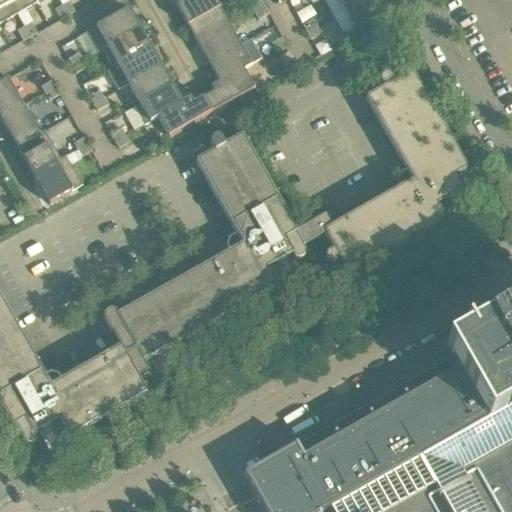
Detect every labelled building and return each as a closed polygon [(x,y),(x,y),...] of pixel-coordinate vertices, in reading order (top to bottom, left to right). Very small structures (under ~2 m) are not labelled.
[(7,0),(0,0),(0,24),(16,16),(7,0)] [(32,0),(7,0),(16,16),(35,5),(32,0)] [(170,0),(172,3),(175,8),(176,9),(191,0),(170,0)] [(213,0),(191,0),(176,9),(183,22),(186,27),(187,28),(219,9),(213,0)] [(323,0),(323,1),(324,0),(336,0),(344,13),(367,0),(323,0)] [(367,0),(344,13),(333,19),(344,39),(355,33),(358,31),(358,30),(362,28),(387,14),(383,8),(379,0),(367,0)] [(250,7),(254,14),(264,8),(260,1),(250,7)] [(68,3),(61,7),(67,18),(74,14),(68,3)] [(67,18),(61,7),(54,11),(60,22),(67,18)] [(264,8),(254,14),(258,21),(268,15),(264,8)] [(219,9),(187,28),(194,41),(197,46),(197,47),(230,28),(219,9)] [(128,10),(85,35),(96,54),(139,30),(139,29),(136,24),(129,11),(128,10)] [(302,27),(306,34),(317,28),(313,21),(302,27)] [(31,24),(24,28),(30,39),(37,35),(31,24)] [(30,39),(24,28),(17,32),(23,43),(30,39)] [(230,28),(197,47),(204,59),(208,65),(240,47),(230,28)] [(317,28),(306,34),(310,41),(321,35),(317,28)] [(139,30),(96,54),(96,55),(102,52),(112,70),(150,49),(149,48),(146,43),(139,30)] [(271,45),(275,52),(286,46),(282,39),(271,45)] [(240,47),(208,65),(218,83),(251,65),(251,66),(261,60),(251,41),(240,47)] [(286,46),(275,52),(279,59),(290,53),(286,46)] [(150,49),(112,70),(112,71),(118,68),(128,86),(160,67),(157,61),(150,49)] [(68,61),(72,68),(82,62),(78,55),(68,61)] [(82,62),(72,68),(76,75),(86,69),(82,62)] [(213,93),(203,99),(211,114),(254,90),(243,71),(251,66),(251,65),(218,83),(210,88),(213,93)] [(160,67),(128,86),(138,104),(133,107),(133,108),(171,86),(171,85),(168,80),(161,68),(160,67)] [(324,217),(304,229),(312,243),(325,236),(333,251),(328,254),(327,254),(326,255),(326,257),(325,258),(325,259),(325,261),(326,262),(327,263),(328,264),(329,265),(331,265),(332,265),(333,265),(339,262),(349,279),(446,224),(436,207),(446,201),(447,204),(455,200),(453,197),(461,193),(461,194),(462,195),(463,196),(465,197),(466,197),(467,197),(469,197),(470,197),(471,196),(472,195),(473,193),(474,192),(474,191),(474,189),(473,187),(464,172),(466,171),(411,74),(394,84),(391,79),(390,78),(389,77),(387,76),(386,76),(385,76),(383,76),(382,77),(381,78),(380,79),(380,80),(379,82),(380,83),(380,84),(381,86),(383,90),(365,100),(409,178),(410,178),(412,182),(330,229),(324,217)] [(0,82),(0,121),(23,108),(6,79),(0,82)] [(41,88),(45,95),(55,89),(51,82),(41,88)] [(171,86),(133,108),(144,126),(181,104),(178,99),(171,87),(171,86)] [(55,89),(45,95),(49,102),(59,96),(55,89)] [(89,98),(93,105),(103,99),(100,92),(89,98)] [(251,96),(234,105),(245,126),(262,116),(251,96)] [(103,99),(93,105),(97,112),(107,106),(103,99)] [(181,104),(144,126),(144,127),(158,119),(168,138),(186,128),(211,114),(203,99),(192,105),(189,100),(181,104)] [(245,126),(234,105),(217,114),(229,135),(245,126)] [(0,121),(16,149),(45,133),(44,132),(39,135),(23,108),(0,121)] [(110,136),(114,143),(125,137),(121,130),(110,136)] [(16,149),(32,178),(66,158),(65,157),(60,160),(45,133),(16,149)] [(312,243),(304,229),(296,233),(241,137),(223,148),(221,144),(222,144),(221,143),(220,141),(219,140),(218,140),(216,140),(215,140),(214,140),(213,140),(212,141),(211,142),(210,142),(210,144),(209,145),(209,146),(210,147),(210,149),(211,150),(213,153),(195,164),(242,246),(117,317),(115,315),(114,314),(113,313),(111,313),(110,313),(108,313),(107,314),(106,314),(105,315),(104,316),(104,317),(104,318),(103,319),(103,321),(104,322),(111,334),(119,349),(50,388),(0,300),(0,407),(12,428),(14,427),(23,443),(24,444),(25,445),(27,446),(30,446),(31,446),(32,445),(33,444),(34,443),(35,442),(35,441),(35,440),(35,439),(35,437),(34,436),(34,435),(41,431),(43,433),(46,431),(50,429),(48,426),(58,421),(68,438),(146,394),(138,379),(148,373),(143,363),(276,288),(266,270),(276,265),(277,268),(285,264),(283,261),(291,256),(292,258),(292,259),(294,260),(296,261),(298,261),(299,261),(300,260),(301,260),(302,259),(303,258),(303,257),(304,256),(304,255),(304,254),(304,252),(302,249),(312,243)] [(125,137),(114,143),(118,150),(129,144),(125,137)] [(73,145),(77,152),(87,146),(83,139),(73,145)] [(87,146),(77,152),(81,159),(91,153),(87,146)] [(66,158),(32,178),(48,206),(82,187),(66,158)] [(255,470),(243,477),(262,511),(511,511),(511,309),(445,347),(449,355),(450,355),(451,358),(450,358),(451,359),(435,368),(434,368),(432,369),(433,370),(418,378),(418,377),(416,378),(416,379),(400,388),(400,387),(399,388),(398,388),(398,389),(383,398),(383,397),(382,398),(381,398),(381,399),(373,404),(365,408),(365,407),(363,408),(363,409),(349,417),(348,417),(346,418),(346,419),(330,428),(330,427),(328,428),(328,429),(314,437),(313,436),(312,437),(311,438),(312,438),(296,447),(295,446),(293,448),(294,449),(285,453),(280,456),(267,463),(255,470)]
